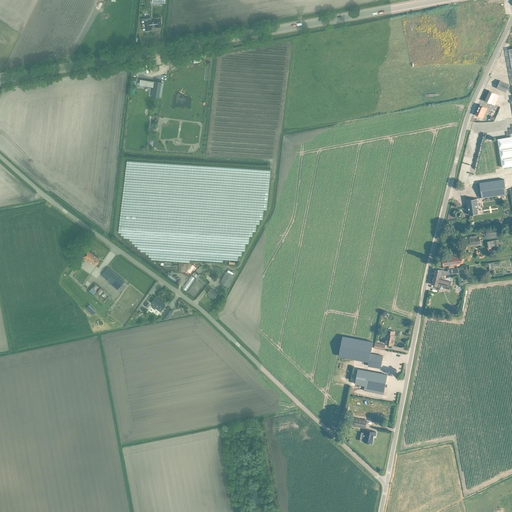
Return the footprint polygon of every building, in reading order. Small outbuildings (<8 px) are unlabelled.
[(501,10),(473,14),(475,24),(477,23),(478,31),(500,28),(498,20),(503,19),(501,10)] [(156,28),(162,27),(161,17),(155,18),(155,21),(151,21),(151,18),(142,19),(143,31),(146,31),(149,31),(149,30),(152,30),(152,27),(156,27),(156,28)] [(486,44),(482,45),(463,49),(461,33),(456,34),(460,54),(486,48),(486,44)] [(511,133),(511,136),(498,138),(503,167),(511,165),(511,48),(510,49),(511,60),(511,133)] [(161,62),(145,65),(146,72),(161,70),(161,62)] [(140,79),(139,86),(146,87),(146,86),(153,87),(151,97),(159,99),(162,82),(154,81),(154,82),(154,83),(152,83),(152,82),(144,80),(140,79)] [(497,88),(506,92),(509,85),(500,81),(497,88)] [(485,101),(495,105),(499,95),(489,91),(485,101)] [(475,115),(483,118),(487,108),(480,105),(475,115)] [(480,183),(482,198),(506,194),(504,179),(480,183)] [(468,207),(470,215),(478,214),(477,208),(478,208),(477,198),(466,200),(468,207)] [(90,262),(95,266),(100,259),(88,251),(83,258),(89,263),(90,262)] [(462,256),(460,256),(442,259),(443,266),(463,263),(462,256)] [(124,281),(108,267),(101,274),(117,289),(124,281)] [(436,268),(434,276),(439,278),(439,277),(442,278),(444,278),(444,275),(449,274),(449,273),(454,272),(454,274),(459,273),(458,267),(441,270),(436,268)] [(234,276),(226,272),(220,283),(228,287),(234,276)] [(451,281),(442,279),(442,278),(439,277),(439,278),(434,276),(432,284),(435,285),(435,288),(440,289),(441,285),(442,286),(442,285),(450,287),(451,281)] [(187,294),(195,282),(190,279),(183,290),(187,294)] [(210,288),(207,293),(213,299),(214,298),(217,300),(221,294),(218,292),(220,290),(225,293),(227,288),(222,285),(219,290),(218,289),(215,292),(211,289),(210,288)] [(152,308),(155,309),(156,307),(161,310),(165,305),(155,298),(151,304),(154,305),(152,308)] [(89,305),(85,309),(92,315),(95,312),(89,305)] [(167,319),(172,313),(173,312),(168,309),(163,316),(167,319)] [(394,335),(395,331),(387,330),(387,334),(385,344),(393,345),(395,335),(394,335)] [(371,353),(373,342),(343,336),(339,356),(354,359),(369,361),(368,366),(381,368),(383,356),(371,353)] [(365,385),(364,390),(384,394),(387,374),(358,369),(355,384),(365,385)] [(367,420),(355,418),(354,426),(365,428),(367,420)] [(376,432),(365,430),(364,433),(366,434),(364,441),(369,442),(369,443),(370,443),(370,442),(372,443),(374,435),(375,435),(376,432)]
